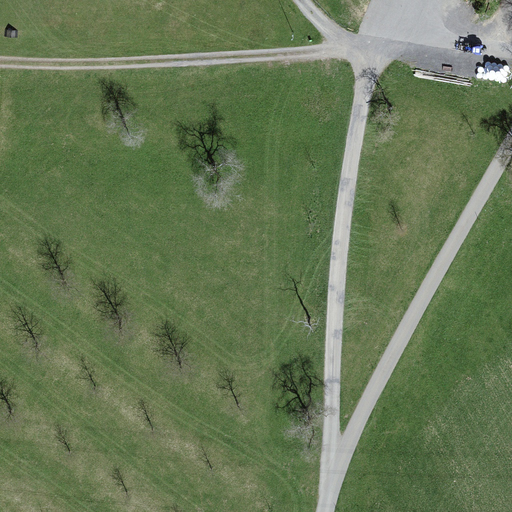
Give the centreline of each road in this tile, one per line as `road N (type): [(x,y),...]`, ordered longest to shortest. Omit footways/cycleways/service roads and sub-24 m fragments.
road 1 (track): [(326,484),(363,51)]
road 2 (track): [(363,51),(131,65),(0,61)]
